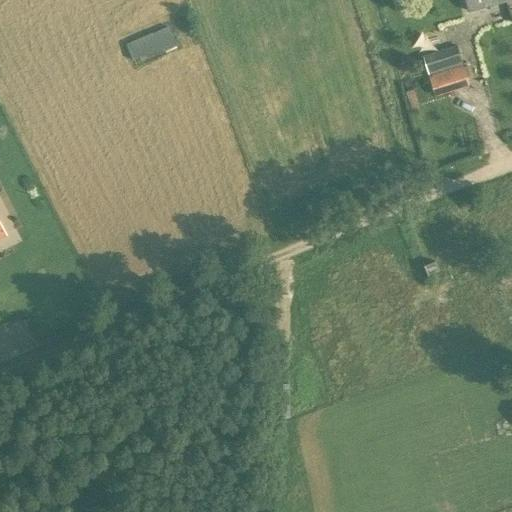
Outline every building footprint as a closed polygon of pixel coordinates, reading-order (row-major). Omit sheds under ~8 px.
[(466,0),(469,11),(506,0),(466,0)] [(162,51),(176,45),(167,25),(126,44),(133,60),(160,48),(162,51)] [(435,96),(469,85),(463,65),(457,45),(448,48),(442,28),(416,36),(423,56),(429,76),(435,96)] [(428,275),(439,270),(435,262),(425,266),(428,275)] [(289,382),(276,382),(276,414),(289,414),(289,382)]
